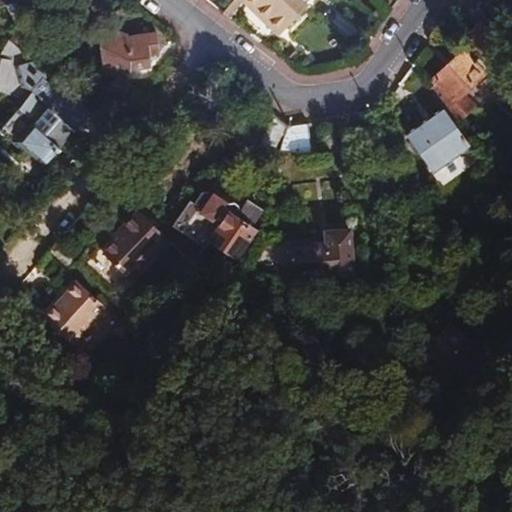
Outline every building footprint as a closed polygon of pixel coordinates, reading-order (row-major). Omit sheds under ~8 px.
[(0,0),(0,8),(18,0),(0,0)] [(289,23),(310,0),(247,0),(269,21),(278,12),(289,23)] [(269,21),(280,32),(289,23),(278,12),(269,21)] [(480,20),(461,41),(492,69),(511,48),(480,20)] [(100,48),(107,47),(109,65),(111,76),(133,72),(133,70),(151,68),(150,56),(160,54),(157,33),(129,36),(129,35),(112,28),(98,29),(100,48)] [(109,65),(107,47),(100,48),(102,66),(109,65)] [(486,76),(463,51),(433,80),(436,83),(430,89),(444,109),(456,126),(474,109),(464,97),(486,76)] [(49,74),(34,62),(27,63),(45,79),(49,74)] [(45,79),(27,63),(15,66),(21,88),(27,93),(0,124),(0,131),(42,170),(81,125),(92,113),(49,74),(45,79)] [(120,77),(109,88),(128,106),(139,94),(120,77)] [(444,109),(408,137),(434,173),(471,146),(456,126),(444,109)] [(92,113),(81,125),(99,141),(110,129),(92,113)] [(287,126),(272,115),(263,147),(280,152),(287,126)] [(348,141),(368,138),(365,115),(344,118),(348,141)] [(314,150),(310,123),(287,126),(280,152),(279,155),(314,150)] [(236,259),(256,230),(251,226),(234,215),(237,210),(240,206),(239,201),(236,199),(231,200),(228,204),(214,195),(206,194),(198,207),(191,202),(173,227),(206,249),(212,241),(236,259)] [(237,210),(234,215),(251,226),(260,213),(247,204),(241,213),(237,210)] [(169,241),(138,210),(119,230),(122,233),(89,265),(121,296),(153,263),(150,261),(169,241)] [(353,275),(350,230),(326,232),(326,244),(293,247),(295,277),(328,275),(328,277),(353,275)] [(58,240),(47,253),(67,271),(79,258),(58,240)] [(77,280),(42,318),(72,345),(107,308),(77,280)] [(410,326),(402,308),(392,312),(401,330),(410,326)] [(424,330),(409,350),(423,361),(427,355),(473,390),(494,359),(450,324),(438,340),(424,330)] [(32,369),(19,338),(4,344),(17,375),(32,369)] [(393,361),(374,348),(369,356),(388,369),(393,361)] [(125,406),(115,427),(125,432),(135,411),(125,406)]
